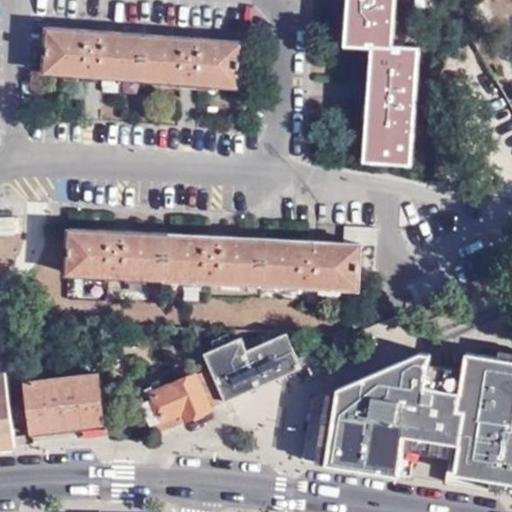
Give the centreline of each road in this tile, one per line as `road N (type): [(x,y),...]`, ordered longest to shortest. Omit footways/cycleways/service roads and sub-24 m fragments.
road 1 (residential): [(0,3),(275,22)]
road 2 (residential): [(0,175),(274,185)]
road 3 (primary): [(200,484),(409,511)]
road 4 (primary): [(0,485),(200,484)]
road 5 (residential): [(274,185),(275,22)]
road 6 (residential): [(373,344),(396,302),(389,196)]
road 7 (residential): [(389,196),(511,225)]
